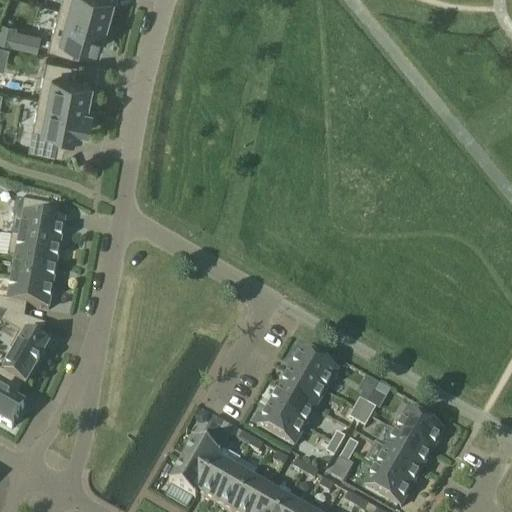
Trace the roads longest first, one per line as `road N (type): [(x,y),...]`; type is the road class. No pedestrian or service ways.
road 1 (residential): [(507,436),(264,301)]
road 2 (residential): [(172,0),(127,219)]
road 3 (residential): [(127,219),(264,301)]
road 4 (residential): [(127,219),(90,374)]
road 5 (residential): [(70,494),(90,374)]
